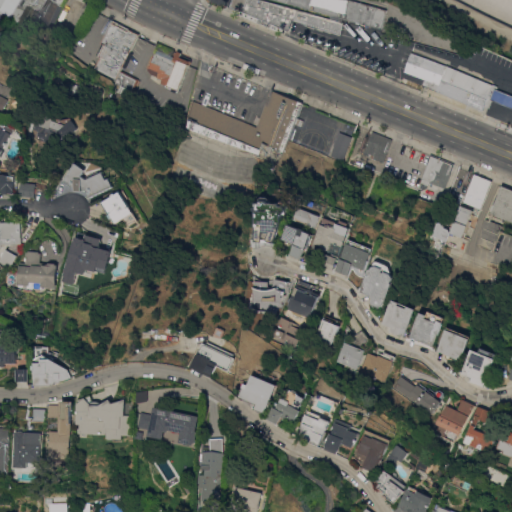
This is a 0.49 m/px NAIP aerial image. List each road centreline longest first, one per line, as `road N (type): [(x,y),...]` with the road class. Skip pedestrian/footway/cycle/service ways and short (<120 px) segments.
road 1 (residential): [(395,511),(361,476),(279,432),(186,367),(127,373),(39,398),(9,392)]
road 2 (residential): [(511,400),(478,399),(428,358),(380,341),(333,286),(251,255)]
road 3 (primary): [(511,154),(230,39)]
